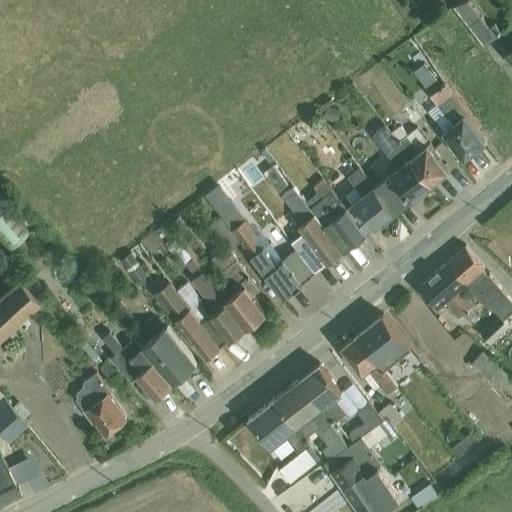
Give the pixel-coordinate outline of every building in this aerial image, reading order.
[(474,0),(455,0),(454,1),(484,40),(498,30),(474,0)] [(431,85),(439,97),(454,88),(447,76),(431,85)] [(343,102),(328,98),(325,110),(339,114),(343,102)] [(466,106),(444,123),(466,152),(488,134),(466,106)] [(301,117),(291,126),(302,138),(312,130),(301,117)] [(430,135),(412,148),(433,175),(451,162),(430,135)] [(270,160),(278,154),(268,141),(255,151),(261,158),(270,160)] [(397,203),(433,175),(412,148),(376,176),(397,203)] [(350,239),(368,226),(347,199),(318,161),(296,178),(311,197),(323,188),(337,206),(329,212),(350,239)] [(206,186),(230,215),(242,205),(219,176),(206,186)] [(368,226),(397,203),(376,176),(347,199),(368,226)] [(0,187),(0,237),(34,276),(64,250),(4,184),(0,187)] [(307,228),(295,237),(316,265),(345,244),(315,204),(298,217),(307,228)] [(284,289),(316,265),(295,237),(277,213),(264,222),(271,232),(265,237),(245,211),(233,221),(284,289)] [(183,238),(175,246),(195,268),(203,260),(183,238)] [(420,278),(439,301),(446,295),(459,311),(474,298),(461,282),(467,277),(481,294),(496,282),(482,265),(486,262),(467,239),(420,278)] [(121,253),(137,274),(147,266),(131,245),(121,253)] [(204,263),(193,272),(210,292),(221,284),(204,263)] [(0,287),(0,333),(39,299),(16,273),(0,287)] [(205,349),(221,337),(172,273),(156,285),(205,349)] [(267,304),(246,276),(225,291),(247,319),(267,304)] [(495,291),(489,300),(499,307),(505,298),(495,291)] [(80,338),(100,360),(117,344),(137,366),(137,367),(158,390),(175,375),(153,352),(143,361),(123,339),(134,329),(102,293),(88,306),(99,318),(95,321),(96,323),(80,338)] [(228,295),(213,307),(231,331),(246,319),(228,295)] [(201,356),(155,298),(148,303),(157,316),(155,318),(171,338),(165,343),(185,368),(201,356)] [(343,338),(365,365),(368,362),(389,388),(399,381),(402,385),(413,376),(402,361),(395,366),(390,358),(412,341),(384,305),(343,338)] [(482,326),(492,337),(511,319),(501,308),(482,326)] [(511,369),(483,344),(471,357),(491,374),(493,371),(511,387),(511,369)] [(249,412),(271,441),(287,428),(298,442),(310,433),(299,419),(312,409),(324,423),(348,404),(337,389),(344,384),(321,355),(249,412)] [(77,392),(105,427),(128,410),(110,386),(112,384),(97,365),(85,374),(83,381),(77,385),(77,392)] [(0,428),(6,435),(26,418),(0,387),(0,428)] [(391,432),(399,427),(405,434),(416,426),(392,396),(381,404),(387,412),(385,413),(371,394),(353,407),(367,426),(363,429),(371,441),(388,428),(391,432)] [(280,462),(292,478),(319,457),(307,442),(280,462)] [(431,478),(397,500),(393,495),(400,490),(386,471),(376,478),(368,467),(355,449),(331,467),(363,511),(372,511),(383,504),(387,509),(395,503),(401,511),(407,511),(439,491),(431,478)] [(0,463),(0,496),(20,487),(7,460),(0,463)]
